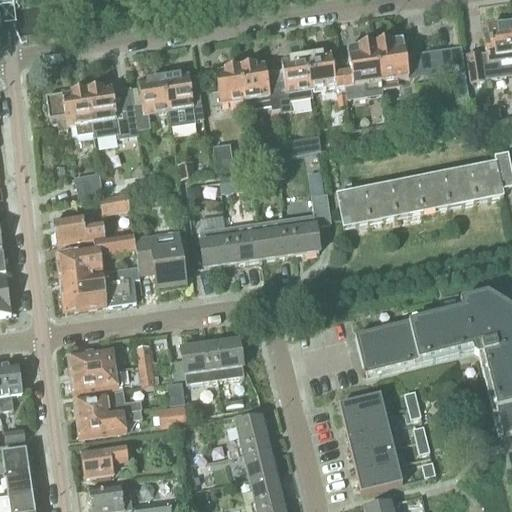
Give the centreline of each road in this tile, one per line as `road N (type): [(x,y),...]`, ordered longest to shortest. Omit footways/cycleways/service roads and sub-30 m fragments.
road 1 (residential): [(317,511),(262,307),(38,337)]
road 2 (residential): [(9,60),(431,0)]
road 3 (residential): [(38,337),(9,60)]
road 4 (residential): [(38,337),(62,511)]
